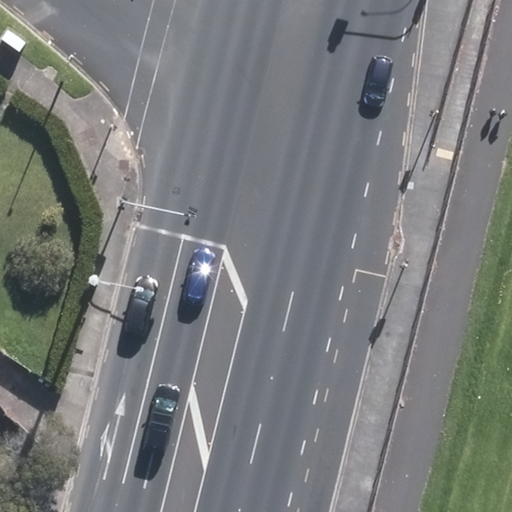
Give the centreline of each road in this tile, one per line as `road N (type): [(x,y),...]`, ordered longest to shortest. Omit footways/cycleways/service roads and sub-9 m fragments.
road 1 (primary): [(173,511),(278,80)]
road 2 (residential): [(278,80),(108,0)]
